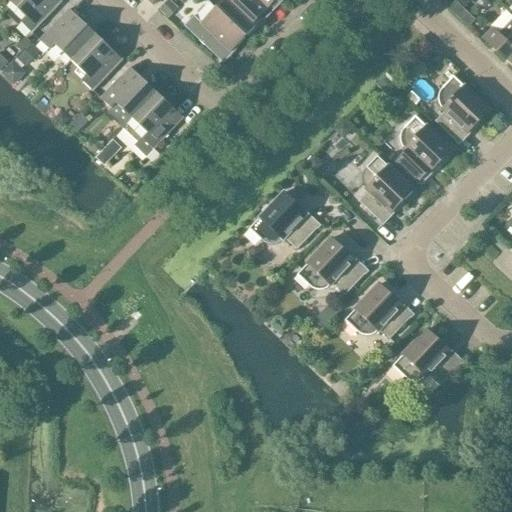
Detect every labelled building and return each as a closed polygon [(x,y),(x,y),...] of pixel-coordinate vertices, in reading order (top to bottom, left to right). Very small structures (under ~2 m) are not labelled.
[(58,0),(12,0),(10,3),(26,18),(21,23),(32,34),(61,3),(58,0)] [(258,18),(267,9),(257,0),(223,0),(216,8),(246,37),(261,21),(258,18)] [(278,3),(280,0),(257,0),(267,9),(276,0),(278,3)] [(168,1),(158,11),(167,19),(176,9),(168,1)] [(230,53),(246,37),(216,8),(201,24),(193,16),(183,26),(218,60),(228,50),(230,53)] [(71,61),(95,35),(69,10),(39,41),(50,51),(55,46),(71,61)] [(511,19),(498,34),(493,29),(483,39),(511,67),(511,19)] [(95,35),(71,61),(86,76),(82,82),(93,92),(122,61),(95,35)] [(422,41),(414,49),(422,57),(430,49),(422,41)] [(12,62),(1,74),(13,85),(19,79),(16,76),(21,71),(12,62)] [(122,129),(156,94),(129,68),(100,99),(111,110),(116,104),(131,119),(122,129)] [(467,134),(489,111),(453,77),(442,89),(439,94),(438,100),(439,105),(442,110),(444,112),(435,122),(456,143),(466,133),(467,134)] [(156,94),(122,129),(123,130),(124,129),(139,143),(135,147),(147,157),(183,119),(156,94)] [(80,115),(70,126),(78,133),(88,122),(80,115)] [(60,117),(55,121),(62,128),(69,121),(65,116),(60,117)] [(429,174),(451,151),(415,117),(404,129),(401,134),(400,140),(401,145),(404,150),(406,152),(397,162),(418,183),(428,172),(429,174)] [(391,214),(413,191),(377,157),(366,169),(362,174),(361,180),(363,185),(366,190),(368,192),(359,202),(380,223),(389,212),(391,214)] [(297,250),(317,229),(304,217),(306,216),(283,194),(249,230),(261,241),(266,244),(272,245),(277,244),(282,241),(284,239),(297,250)] [(344,296),(365,275),(352,263),(354,261),(331,239),(297,275),(309,287),(314,290),(319,291),(325,290),(330,286),(332,284),(344,296)] [(390,340),(410,318),(400,309),(402,307),(379,285),(345,321),(356,332),(361,336),(367,337),(373,335),(378,332),(380,330),(390,340)] [(440,387),(460,366),(448,354),(449,353),(426,331),(392,367),(404,378),(409,381),(415,382),(421,381),(426,377),(427,376),(440,387)]
